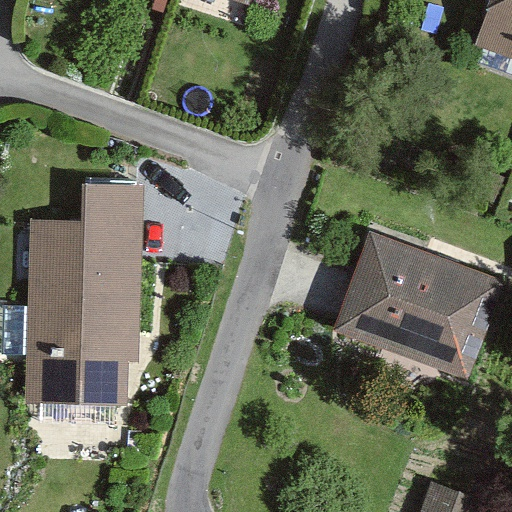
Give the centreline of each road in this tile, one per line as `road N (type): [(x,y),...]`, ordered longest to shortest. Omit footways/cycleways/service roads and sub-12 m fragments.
road 1 (residential): [(286,175),(176,511)]
road 2 (residential): [(286,175),(1,65),(0,52)]
road 3 (residential): [(342,0),(286,175)]
